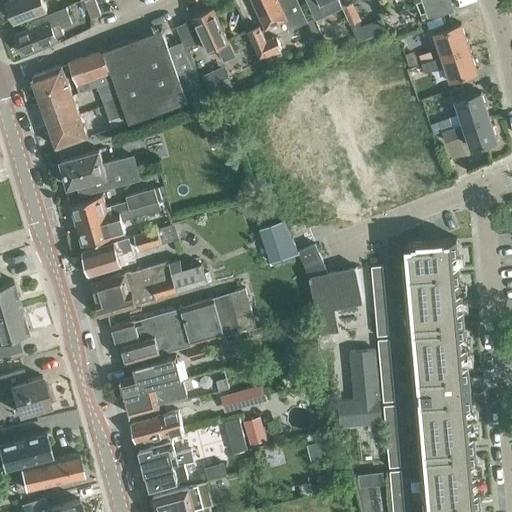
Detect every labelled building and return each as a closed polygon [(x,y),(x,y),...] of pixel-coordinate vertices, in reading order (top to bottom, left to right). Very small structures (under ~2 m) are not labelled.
[(45,0),(8,0),(16,21),(49,8),(45,0)] [(83,0),(92,18),(102,14),(96,0),(83,0)] [(291,27),(308,20),(298,0),(253,0),(266,28),(287,18),(291,27)] [(308,0),(317,19),(343,7),(339,0),(308,0)] [(444,0),(426,6),(429,17),(454,9),(451,0),(444,0)] [(351,25),(360,21),(353,3),(343,7),(351,25)] [(36,27),(16,34),(24,54),(54,43),(52,39),(65,34),(60,22),(71,17),(67,6),(33,18),(36,27)] [(209,52),(219,47),(225,61),(236,56),(215,9),(194,19),(209,52)] [(314,17),(308,20),(315,40),(324,36),(315,17),(314,17)] [(178,27),(187,47),(197,43),(188,22),(178,27)] [(461,24),(435,33),(443,55),(443,56),(469,47),(461,24)] [(284,47),(278,35),(267,40),(260,25),(249,29),(261,57),(284,47)] [(155,112),(207,92),(183,40),(169,45),(163,30),(130,43),(129,40),(70,62),(77,83),(78,82),(80,91),(99,85),(99,86),(115,80),(123,104),(127,112),(126,112),(130,122),(155,112)] [(432,59),(422,63),(425,71),(446,64),(451,79),(477,70),(469,47),(443,56),(432,59)] [(282,55),(279,49),(261,57),(260,57),(263,63),(282,55)] [(429,52),(419,56),(421,63),(422,63),(432,59),(429,52)] [(32,76),(43,105),(73,95),(63,65),(32,76)] [(223,66),(203,75),(211,94),(231,85),(223,66)] [(115,80),(99,86),(106,104),(109,103),(112,108),(123,104),(115,80)] [(462,112),(441,120),(445,131),(490,116),(482,92),(458,101),(462,112)] [(73,95),(43,105),(50,124),(80,113),(73,95)] [(127,112),(123,104),(112,108),(109,103),(106,104),(111,118),(126,112),(127,112)] [(80,113),(50,124),(58,146),(88,136),(80,113)] [(219,116),(211,119),(218,142),(226,139),(219,116)] [(490,116),(445,131),(449,143),(470,136),(474,147),(498,139),(490,116)] [(60,147),(63,158),(61,159),(68,185),(78,182),(81,194),(141,177),(135,153),(104,162),(100,148),(86,152),(83,141),(60,147)] [(163,185),(155,187),(158,199),(166,196),(163,185)] [(130,208),(159,200),(158,199),(155,187),(126,195),(127,200),(130,208)] [(103,194),(72,203),(78,223),(130,208),(127,200),(106,206),(103,194)] [(170,206),(168,197),(159,200),(161,209),(170,206)] [(130,208),(78,223),(84,243),(115,234),(126,231),(123,220),(132,217),(161,209),(159,200),(130,208)] [(300,250),(301,249),(285,219),(261,227),(273,261),(300,251),(300,250)] [(178,237),(174,225),(128,237),(131,251),(178,237)] [(428,240),(407,242),(408,244),(408,251),(408,254),(431,511),(482,511),(480,488),(475,489),(473,476),(478,476),(478,478),(479,478),(478,471),(478,473),(473,474),(472,461),(477,460),(475,433),(470,434),(468,421),(473,421),(473,423),(474,423),(473,416),(473,418),(468,419),(467,406),(472,405),(471,391),(470,377),(469,363),(463,363),(462,350),(466,350),(467,352),(468,352),(467,345),(466,345),(466,347),(462,348),(460,335),(466,335),(464,308),(458,308),(457,295),(461,295),(462,297),(463,297),(462,290),(461,290),(461,292),(457,293),(455,280),(461,280),(460,262),(459,263),(459,265),(454,265),(453,253),(459,252),(457,237),(436,239),(428,240)] [(89,274),(121,265),(119,259),(124,258),(120,244),(115,246),(113,240),(82,249),(89,274)] [(357,268),(328,272),(316,243),(301,249),(300,250),(300,251),(311,275),(310,275),(311,280),(312,279),(317,309),(318,308),(323,333),(340,330),(336,302),(351,300),(352,302),(364,301),(357,268)] [(178,290),(208,281),(202,261),(183,266),(181,257),(170,260),(130,272),(130,270),(93,281),(97,297),(96,297),(100,314),(179,291),(178,290)] [(383,264),(372,266),(375,296),(378,335),(390,334),(383,264)] [(0,312),(22,306),(14,280),(3,284),(0,275),(0,312)] [(213,297),(110,327),(116,346),(121,345),(126,363),(224,335),(257,326),(246,287),(213,297)] [(22,306),(0,312),(0,356),(22,350),(17,335),(29,331),(22,306)] [(379,339),(378,339),(384,401),(396,400),(390,338),(379,339)] [(206,341),(187,347),(191,358),(210,353),(206,341)] [(384,421),(378,348),(352,350),(355,397),(342,398),(341,425),(384,421)] [(136,374),(120,378),(125,394),(155,385),(170,381),(172,381),(183,378),(176,354),(133,365),(136,374)] [(0,391),(2,400),(15,396),(20,414),(51,405),(50,401),(52,400),(49,389),(47,390),(42,375),(27,380),(24,368),(0,374),(0,391)] [(155,385),(125,394),(131,414),(161,405),(160,401),(187,394),(183,378),(172,381),(170,381),(155,385)] [(226,378),(217,380),(219,390),(229,387),(226,378)] [(260,401),(256,386),(222,395),(226,410),(260,401)] [(396,403),(384,405),(390,466),(402,465),(396,403)] [(163,413),(132,422),(138,442),(139,441),(168,433),(184,428),(178,409),(163,413)] [(261,414),(245,419),(250,442),(267,438),(261,414)] [(240,417),(227,420),(234,449),(248,446),(240,417)] [(0,442),(0,468),(4,467),(4,468),(53,455),(46,430),(0,442)] [(168,433),(139,441),(141,447),(140,448),(151,486),(188,475),(184,462),(195,458),(192,447),(176,452),(173,438),(170,439),(168,433)] [(329,439),(319,441),(323,457),(333,455),(329,439)] [(270,446),(261,447),(263,454),(271,453),(270,446)] [(79,452),(21,465),(26,489),(56,482),(59,483),(66,482),(68,479),(84,475),(79,452)] [(208,464),(211,476),(229,471),(226,459),(208,464)] [(360,472),(362,481),(363,481),(365,489),(373,488),(372,480),(387,477),(385,468),(360,472)] [(405,511),(402,469),(390,470),(393,511),(405,511)] [(189,484),(153,494),(158,511),(182,511),(183,511),(212,511),(210,504),(205,505),(199,482),(189,485),(189,484)] [(39,510),(39,511),(83,511),(80,498),(48,508),(45,495),(21,502),(24,511),(30,511),(39,510)]
